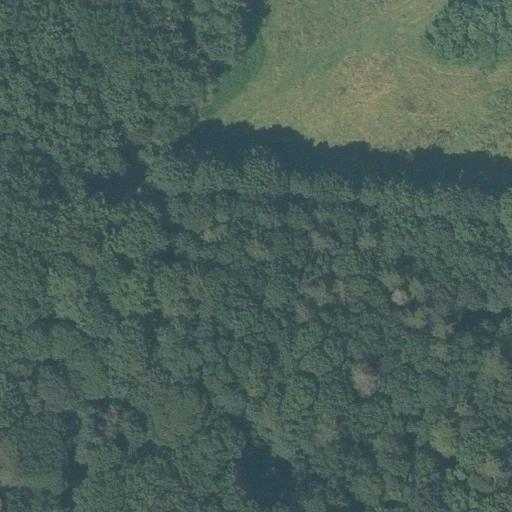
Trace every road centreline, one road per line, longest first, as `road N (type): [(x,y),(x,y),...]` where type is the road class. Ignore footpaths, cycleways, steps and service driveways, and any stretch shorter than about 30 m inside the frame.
road 1 (unclassified): [(0,179),(511,244)]
road 2 (track): [(148,196),(198,425),(191,469),(171,511)]
road 3 (track): [(148,196),(94,0)]
